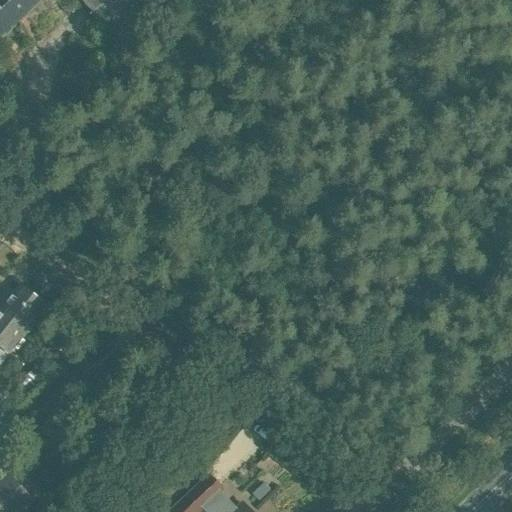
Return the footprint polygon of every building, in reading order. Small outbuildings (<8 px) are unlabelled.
[(0,0),(0,37),(39,0),(0,0)] [(76,0),(109,33),(143,0),(76,0)] [(0,336),(31,297),(17,286),(0,307),(0,336)] [(0,364),(46,308),(31,297),(0,336),(0,364)] [(0,419),(15,406),(2,392),(0,393),(0,419)] [(323,398),(316,406),(327,416),(334,407),(323,398)] [(207,472),(165,510),(166,511),(194,511),(221,488),(207,472)] [(0,511),(21,511),(31,503),(5,476),(4,475),(0,479),(0,511)] [(261,493),(267,502),(282,493),(276,484),(261,493)] [(249,511),(241,502),(229,511),(249,511)]
